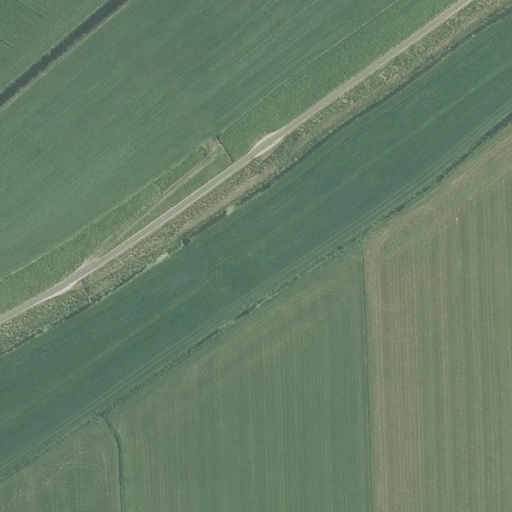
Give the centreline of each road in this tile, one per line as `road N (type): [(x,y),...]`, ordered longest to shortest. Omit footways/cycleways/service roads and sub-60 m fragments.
road 1 (unclassified): [(0,320),(193,197),(464,0)]
road 2 (track): [(163,78),(213,154),(71,280)]
